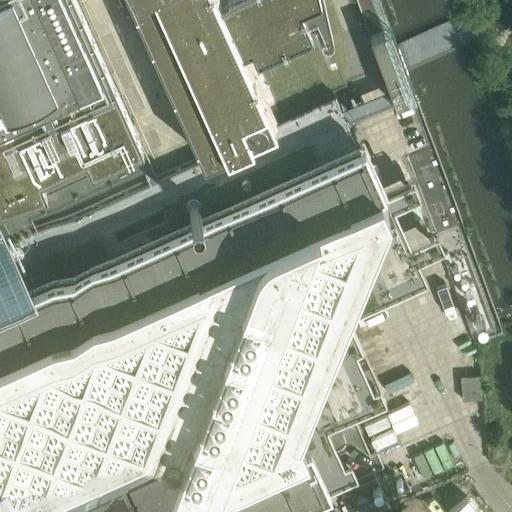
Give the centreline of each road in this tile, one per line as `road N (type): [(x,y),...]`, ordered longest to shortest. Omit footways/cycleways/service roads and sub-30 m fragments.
road 1 (unknown): [(18,511),(321,386)]
road 2 (unknown): [(291,328),(0,462)]
road 3 (unknown): [(267,282),(248,244),(219,240),(0,339)]
road 4 (unknown): [(0,398),(267,282)]
road 5 (unknown): [(185,511),(326,446),(333,431),(321,386)]
